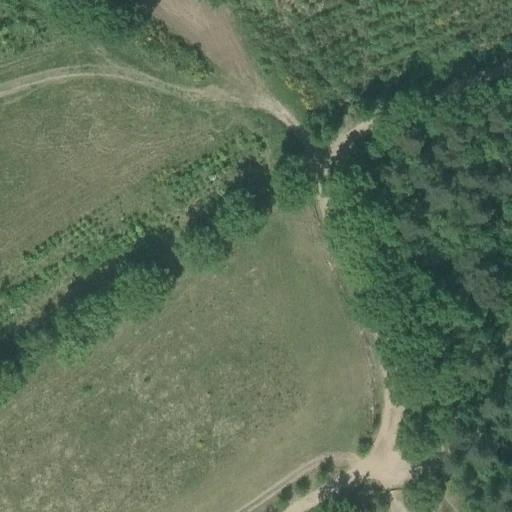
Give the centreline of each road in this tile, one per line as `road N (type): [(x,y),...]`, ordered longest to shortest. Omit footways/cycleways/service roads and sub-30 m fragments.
road 1 (track): [(511,64),(338,141),(329,195),(346,272),(421,426)]
road 2 (track): [(0,75),(104,39),(286,133),(338,141)]
